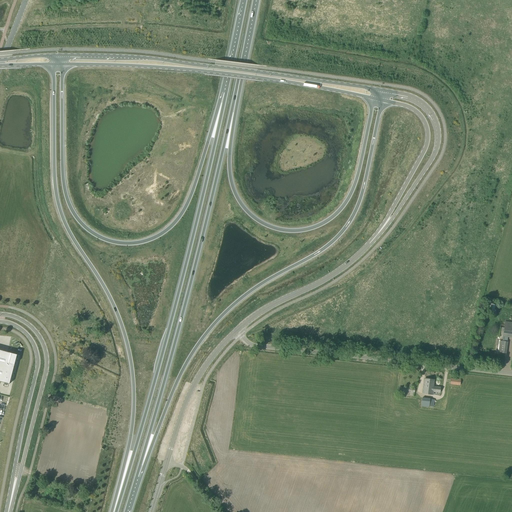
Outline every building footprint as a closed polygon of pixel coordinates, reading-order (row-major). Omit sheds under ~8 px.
[(160,158),(159,162),(183,168),(184,164),(160,158)] [(83,308),(100,312),(101,306),(84,302),(83,308)] [(511,337),(511,322),(505,322),(502,337),(511,337)] [(508,342),(499,341),(498,353),(506,354),(508,342)] [(0,350),(0,382),(10,385),(18,356),(0,350)] [(79,390),(89,383),(85,377),(93,372),(90,369),(83,375),(81,373),(75,377),(77,380),(73,382),(79,390)] [(440,393),(441,387),(433,386),(434,380),(424,379),(422,394),(432,395),(433,392),(440,393)] [(96,396),(106,388),(103,384),(93,392),(96,396)] [(433,407),(434,400),(430,399),(422,398),(421,406),(429,407),(429,406),(433,407)] [(100,509),(102,503),(82,498),(80,503),(100,509)]
